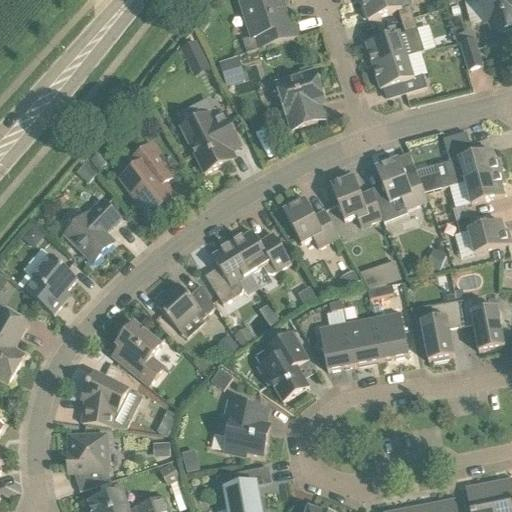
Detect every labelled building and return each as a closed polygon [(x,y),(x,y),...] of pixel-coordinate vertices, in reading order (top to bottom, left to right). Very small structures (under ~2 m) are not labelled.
[(243,42),(247,56),(299,39),(295,26),(291,28),(281,0),(239,0),(244,12),(246,12),(250,25),(248,26),(252,39),(243,42)] [(399,13),(402,24),(415,20),(411,9),(402,12),(398,0),(361,0),(369,22),(399,13)] [(490,24),(494,38),(511,33),(511,0),(478,0),(485,26),(490,24)] [(204,35),(210,25),(203,20),(197,30),(204,35)] [(415,20),(402,24),(406,36),(418,32),(415,20)] [(374,70),(408,59),(401,37),(367,47),(374,70)] [(469,73),(484,68),(476,42),(460,47),(469,73)] [(188,66),(204,59),(197,44),(181,51),(188,66)] [(406,97),(428,91),(424,78),(414,81),(408,59),(374,70),(381,92),(403,85),(406,97)] [(240,84),(233,61),(219,66),(226,88),(240,84)] [(288,116),(293,132),(325,122),(318,100),(323,98),(316,74),(277,86),(287,117),(288,116)] [(182,130),(206,177),(233,163),(229,156),(242,149),(225,115),(212,122),(209,117),(182,130)] [(442,192),(466,185),(503,175),(500,162),(496,163),(493,153),(474,158),(468,135),(444,142),(450,165),(445,166),(448,179),(440,182),(442,192)] [(166,187),(176,179),(152,148),(133,163),(138,169),(122,181),(151,220),(176,200),(166,187)] [(99,172),(107,166),(100,155),(91,161),(99,172)] [(406,180),(399,162),(376,171),(390,207),(402,202),(406,213),(428,204),(418,176),(406,180)] [(78,176),(90,186),(98,176),(86,166),(78,176)] [(503,175),(466,185),(472,208),(506,198),(503,188),(507,187),(503,175)] [(355,179),(332,188),(345,224),(357,219),(362,230),(384,222),(373,194),(362,198),(355,179)] [(315,220),(306,202),(284,214),(302,248),(314,242),(319,251),(340,240),(326,214),(315,220)] [(65,239),(93,267),(116,244),(108,236),(122,222),(103,203),(89,217),(87,216),(65,239)] [(457,225),(469,221),(466,209),(454,212),(457,225)] [(473,232),(469,221),(457,225),(460,236),(469,234),(473,233),(473,232)] [(503,224),(474,232),(481,255),(511,246),(511,242),(509,233),(505,234),(503,224)] [(35,251),(46,238),(34,227),(22,240),(35,251)] [(292,266),(274,237),(260,246),(253,234),(233,246),(252,277),(264,270),(268,277),(273,278),(292,266)] [(240,285),(252,277),(233,246),(212,259),(220,271),(206,279),(224,308),(243,297),(244,292),(240,285)] [(441,274),(448,258),(433,252),(427,268),(441,274)] [(505,260),(503,252),(493,255),(495,263),(505,260)] [(25,293),(54,318),(68,302),(64,299),(78,282),(51,260),(33,281),(34,282),(25,293)] [(380,269),(386,286),(402,281),(396,264),(380,269)] [(361,283),(355,273),(341,280),(347,290),(361,283)] [(0,292),(2,294),(9,282),(0,277),(0,292)] [(206,326),(203,323),(216,311),(202,288),(190,299),(178,287),(167,297),(165,296),(157,302),(159,305),(156,307),(188,342),(206,326)] [(393,288),(387,290),(381,291),(383,300),(395,297),(393,288)] [(317,300),(310,290),(299,298),(306,308),(317,300)] [(383,300),(381,291),(370,294),(369,294),(371,303),(383,300)] [(448,298),(449,307),(457,305),(456,297),(449,298),(448,298)] [(498,310),(485,313),(482,300),(457,305),(462,330),(475,328),(480,355),(505,350),(498,310)] [(330,306),(332,315),(344,312),(342,304),(330,306)] [(450,332),(462,330),(457,305),(449,307),(432,310),(435,322),(422,325),(429,365),(455,360),(450,332)] [(0,381),(9,387),(26,358),(14,352),(29,327),(3,312),(0,317),(0,381)] [(383,364),(410,359),(402,316),(375,321),(383,364)] [(355,369),(383,364),(375,321),(347,327),(355,369)] [(135,326),(117,349),(128,358),(120,367),(149,390),(166,370),(153,360),(163,348),(135,326)] [(328,375),(355,369),(347,327),(320,332),(328,375)] [(253,342),(246,331),(235,337),(243,349),(253,342)] [(293,366),(306,358),(293,335),(272,347),(279,359),(259,370),(270,389),(273,387),(285,406),(305,395),(297,381),(302,378),(299,374),(300,374),(297,369),(296,370),(293,366)] [(217,351),(226,361),(240,348),(230,338),(217,351)] [(212,385),(225,394),(233,381),(221,372),(212,385)] [(130,393),(95,376),(83,399),(87,401),(84,427),(113,431),(116,415),(118,417),(130,393)] [(269,413),(230,404),(223,436),(229,437),(225,455),(246,460),(247,456),(264,460),(271,429),(266,427),(269,413)] [(81,495),(111,486),(109,439),(70,440),(71,459),(73,459),(74,476),(75,476),(81,495)] [(159,446),(159,460),(171,460),(171,446),(159,446)] [(173,492),(182,487),(179,483),(182,481),(172,466),(160,473),(168,488),(170,487),(173,492)] [(228,511),(261,511),(257,489),(273,486),(269,470),(217,480),(217,482),(219,482),(224,510),(222,510),(222,511),(224,511),(229,511),(228,511)] [(511,511),(511,482),(491,486),(495,511),(511,511)] [(495,511),(491,486),(466,491),(470,511),(495,511)] [(129,511),(123,494),(90,505),(92,511),(169,511),(165,500),(137,509),(137,510),(132,511),(129,511)] [(433,511),(458,511),(456,502),(432,507),(433,511)]
